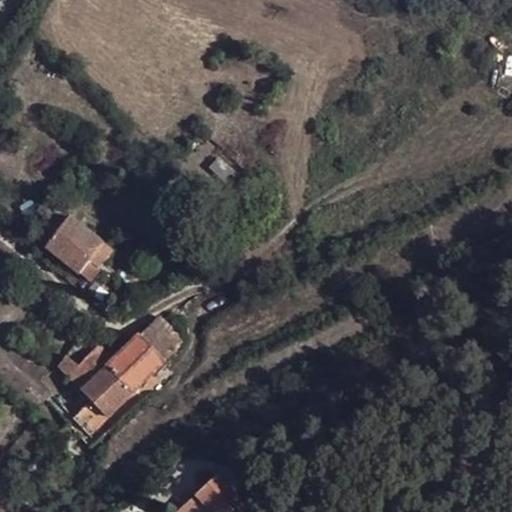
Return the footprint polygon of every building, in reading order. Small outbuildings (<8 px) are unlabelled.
[(90,282),(114,250),(71,215),(46,247),(90,282)] [(202,250),(193,241),(187,246),(196,256),(202,250)] [(112,411),(185,340),(160,314),(115,359),(82,391),(92,401),(96,396),(112,411)] [(68,377),(82,391),(115,359),(100,344),(94,350),(79,366),(68,377)] [(79,366),(66,356),(57,366),(68,377),(79,366)] [(107,417),(112,411),(96,396),(92,401),(107,417)] [(253,511),(243,500),(219,474),(176,511),(233,511),(237,509),(239,511),(253,511)] [(258,487),(243,500),(253,511),(268,498),(258,487)]
